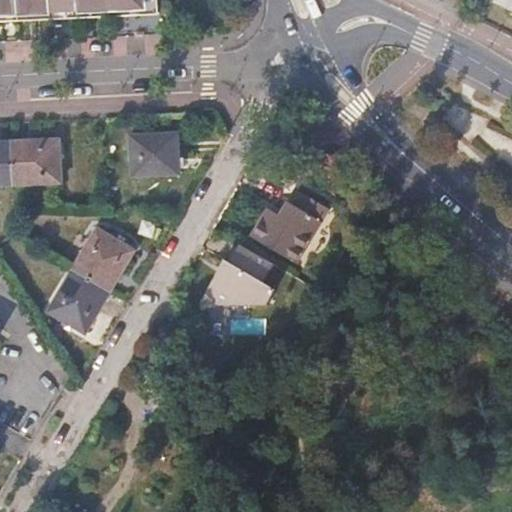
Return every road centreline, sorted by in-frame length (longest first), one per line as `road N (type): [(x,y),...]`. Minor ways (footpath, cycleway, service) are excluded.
road 1 (residential): [(76,436),(249,136),(258,62)]
road 2 (residential): [(0,75),(258,62)]
road 3 (secondary): [(299,63),(349,118),(419,166)]
road 4 (secondary): [(419,166),(336,51)]
road 5 (secondary): [(419,166),(511,245)]
